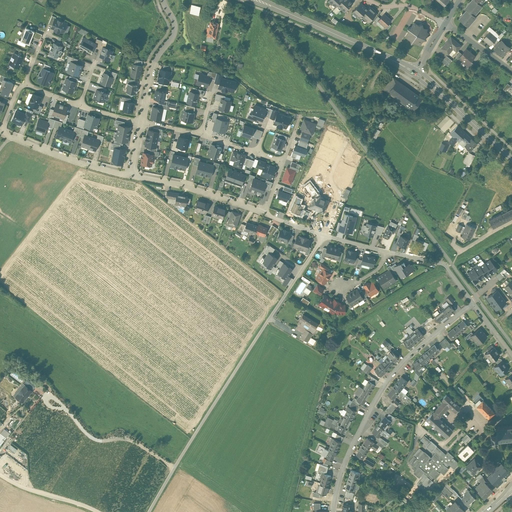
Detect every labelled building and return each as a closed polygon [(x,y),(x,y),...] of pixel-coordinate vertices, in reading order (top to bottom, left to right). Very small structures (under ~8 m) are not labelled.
[(349,0),(341,0),(337,5),(344,11),(352,3),(349,0)] [(475,0),(471,0),(465,7),(467,9),(459,18),(467,26),(476,16),(474,15),(482,5),(480,4),(475,0)] [(367,9),(360,3),(352,12),(359,18),(361,16),(368,22),(376,13),(369,7),(367,9)] [(391,20),(384,14),(380,18),(378,20),(378,21),(385,27),(388,23),(391,20)] [(55,19),(52,25),(51,28),(55,29),(54,30),(59,32),(60,31),(63,32),(67,23),(55,19)] [(218,23),(210,22),(207,36),(215,38),(218,23)] [(419,25),(414,22),(411,27),(407,28),(408,32),(405,37),(410,39),(411,43),(415,42),(419,45),(422,40),(426,39),(425,36),(426,34),(425,29),(423,28),(422,24),(419,25)] [(34,32),(26,29),(24,32),(22,37),(21,40),(26,43),(29,44),(31,40),(30,40),(31,37),(32,37),(34,32)] [(42,34),(34,31),(34,32),(32,37),(40,40),(42,34)] [(496,38),(489,32),(488,33),(484,38),(483,39),(490,45),(496,38)] [(95,43),(83,37),(80,42),(81,42),(79,46),(87,50),(86,51),(91,54),(93,50),(93,49),(94,49),(95,47),(97,44),(95,43)] [(461,46),(451,37),(441,48),(448,54),(453,48),(456,50),(455,51),(456,51),(461,46)] [(51,50),(49,54),(58,57),(59,53),(60,54),(62,50),(61,50),(62,46),(54,42),(52,46),(51,46),(50,49),(51,50)] [(508,48),(501,42),(496,47),(495,49),(502,55),(508,48)] [(105,47),(103,47),(102,50),(100,56),(109,60),(113,50),(105,47)] [(462,54),(458,58),(459,58),(467,65),(475,56),(466,49),(462,54)] [(20,56),(14,53),(12,56),(12,57),(11,60),(10,60),(11,60),(10,64),(19,67),(23,57),(24,54),(21,53),(20,56)] [(452,60),(446,55),(444,58),(444,59),(449,63),(452,60)] [(71,62),(67,72),(79,76),(82,65),(76,63),(71,61),(71,62)] [(142,66),(133,64),(132,68),(132,69),(131,71),(132,71),(132,73),(132,76),(139,78),(142,66)] [(43,68),(41,73),(40,72),(39,77),(38,81),(41,82),(41,83),(44,84),(45,83),(48,85),(49,82),(51,79),(50,79),(51,77),(48,75),(50,71),(49,70),(43,68)] [(163,69),(160,69),(160,72),(159,72),(158,77),(159,77),(158,81),(168,83),(169,80),(170,80),(171,74),(170,74),(171,71),(163,69)] [(113,77),(115,78),(117,73),(109,70),(107,74),(109,74),(108,75),(113,77)] [(217,73),(209,71),(208,73),(207,76),(210,77),(209,78),(215,80),(217,73)] [(101,79),(100,82),(110,86),(113,77),(108,75),(109,74),(107,74),(104,72),(103,76),(102,75),(100,79),(101,79)] [(207,76),(199,74),(197,83),(200,84),(200,85),(207,87),(209,78),(210,77),(207,76)] [(411,91),(392,77),(384,89),(403,102),(411,91)] [(69,79),(66,78),(65,81),(63,87),(63,88),(63,89),(67,90),(73,92),(76,82),(69,79)] [(219,83),(218,87),(222,88),(221,89),(222,91),(226,92),(227,91),(227,90),(231,91),(232,87),(233,87),(235,86),(236,83),(235,82),(221,78),(219,83)] [(8,81),(3,79),(2,82),(0,87),(0,92),(7,96),(13,83),(8,81)] [(135,84),(128,83),(127,89),(127,92),(135,94),(136,92),(137,92),(137,87),(137,85),(135,84)] [(205,90),(196,88),(195,92),(199,93),(198,96),(203,97),(205,90)] [(108,93),(102,91),(97,89),(94,98),(105,101),(108,93)] [(156,90),(154,99),(159,100),(164,101),(164,100),(166,92),(156,90)] [(190,91),(187,102),(196,105),(198,96),(199,93),(195,92),(190,91)] [(411,91),(403,102),(413,110),(421,98),(411,91)] [(30,101),(28,104),(35,107),(37,108),(39,105),(42,97),(33,94),(31,97),(29,100),(30,101)] [(224,99),(221,98),(221,101),(219,109),(228,111),(231,101),(224,99)] [(130,102),(124,101),(124,102),(123,110),(125,111),(126,112),(128,112),(129,111),(133,112),(134,103),(130,102)] [(56,103),(52,115),(63,118),(67,107),(56,103)] [(42,106),(39,105),(37,108),(35,107),(33,111),(39,113),(42,106)] [(195,107),(186,105),(185,111),(194,113),(195,107)] [(255,105),(251,114),(249,113),(248,117),(256,120),(257,117),(262,119),(264,115),(266,109),(255,105)] [(158,107),(153,106),(151,118),(161,120),(163,109),(163,108),(158,107)] [(272,109),(266,107),(266,109),(264,115),(270,117),(272,109)] [(272,109),(270,117),(275,119),(277,113),(278,111),(272,109)] [(16,110),(12,121),(22,125),(24,120),(26,114),(16,110)] [(183,111),(181,119),(192,122),(195,114),(194,113),(185,111),(183,111)] [(26,114),(24,120),(29,122),(32,114),(27,112),(26,114)] [(275,119),(274,123),(277,125),(277,126),(282,128),(282,126),(286,128),(290,117),(277,113),(275,119)] [(99,119),(95,117),(88,114),(84,126),(93,128),(93,126),(96,127),(99,119)] [(53,126),(55,119),(49,117),(48,122),(47,126),(52,128),(53,126)] [(316,125),(322,128),(325,120),(319,117),(316,125)] [(227,122),(226,121),(216,118),(213,130),(223,133),(225,126),(225,125),(227,124),(227,122)] [(39,119),(35,129),(45,132),(47,126),(48,122),(39,119)] [(55,119),(53,126),(58,128),(59,126),(61,127),(62,122),(55,119)] [(316,124),(304,120),(301,128),(303,131),(302,134),(308,136),(309,134),(312,135),(316,124)] [(254,128),(245,124),(245,125),(244,125),(244,124),(241,133),(241,135),(251,138),(254,128)] [(124,126),(119,125),(119,126),(117,132),(128,135),(129,129),(128,127),(124,126)] [(55,137),(63,139),(67,129),(61,127),(59,126),(58,128),(55,137)] [(80,136),(83,129),(75,126),(74,131),(74,133),(80,136)] [(458,126),(451,134),(454,137),(449,142),(453,145),(457,140),(459,141),(458,142),(460,143),(462,138),(466,134),(458,126)] [(74,131),(67,129),(63,139),(71,142),(74,133),(74,131)] [(83,129),(80,136),(84,137),(85,135),(87,136),(89,131),(83,129)] [(153,131),(148,130),(147,134),(146,138),(157,140),(159,132),(153,131)] [(128,135),(117,132),(116,138),(116,140),(123,141),(125,141),(127,140),(128,135)] [(302,134),(299,140),(307,143),(309,137),(308,136),(302,134)] [(466,134),(462,138),(460,143),(464,147),(465,146),(470,151),(477,144),(466,134)] [(81,145),(88,148),(92,137),(87,136),(85,135),(84,137),(81,145)] [(272,146),(281,150),(282,146),(285,140),(284,140),(277,137),(275,136),(272,146)] [(97,139),(92,137),(88,148),(95,150),(98,142),(99,140),(97,139)] [(178,142),(176,146),(179,147),(187,149),(189,140),(179,137),(178,142)] [(157,140),(146,138),(145,141),(146,141),(145,146),(148,146),(156,148),(156,147),(157,140)] [(297,146),(306,149),(308,143),(307,143),(299,140),(297,146)] [(215,146),(211,144),(208,155),(214,157),(218,158),(220,153),(221,148),(217,146),(217,147),(215,146)] [(295,145),(292,152),(297,154),(305,156),(307,149),(306,149),(297,146),(295,145)] [(119,149),(116,148),(116,150),(115,155),(113,156),(112,162),(123,164),(125,150),(119,149)] [(322,149),(319,155),(332,160),(334,154),(322,149)] [(241,168),(243,164),(244,158),(245,155),(233,151),(231,159),(234,161),(234,162),(233,165),(241,168)] [(470,165),(474,155),(468,152),(463,162),(470,165)] [(150,154),(143,153),(141,163),(145,164),(145,166),(150,167),(150,165),(151,165),(152,162),(153,162),(153,159),(153,158),(153,155),(153,154),(150,154)] [(170,166),(178,168),(181,156),(174,154),(173,154),(172,159),(170,166)] [(188,158),(181,156),(178,168),(185,170),(187,163),(188,158)] [(247,158),(247,159),(245,165),(252,167),(254,161),(247,158)] [(196,173),(203,174),(206,163),(199,161),(198,166),(196,173)] [(274,167),(265,164),(265,162),(263,161),(260,168),(263,168),(260,175),(271,178),(272,175),(273,175),(274,171),(273,171),(274,167)] [(213,165),(206,163),(203,174),(211,176),(212,169),(214,165),(213,165)] [(289,168),(287,167),(282,180),(286,182),(286,181),(291,182),(295,171),(298,172),(299,168),(290,165),(289,168)] [(237,172),(229,170),(226,178),(234,181),(237,172)] [(244,175),(237,172),(234,181),(241,183),(244,175)] [(336,176),(333,182),(340,185),(346,188),(349,181),(343,179),(336,176)] [(248,190),(256,192),(260,180),(254,178),(253,177),(251,182),(248,190)] [(265,182),(260,180),(256,192),(262,194),(264,188),(266,182),(265,182)] [(266,182),(264,188),(270,190),(272,182),(266,180),(265,182),(266,182)] [(328,202),(319,198),(320,196),(309,182),(304,186),(312,197),(313,199),(309,207),(323,213),(328,202)] [(290,194),(279,190),(277,194),(276,198),(287,202),(289,198),(290,194)] [(188,197),(180,195),(180,194),(168,192),(167,198),(176,200),(176,204),(185,206),(186,201),(187,201),(188,197)] [(290,210),(307,217),(309,213),(301,209),(303,205),(298,203),(300,199),(296,197),(290,210)] [(208,204),(197,200),(194,210),(205,214),(208,204)] [(225,208),(214,205),(211,215),(222,218),(225,208)] [(511,207),(501,213),(489,219),(493,227),(511,216),(511,207)] [(240,214),(232,211),(232,212),(230,218),(227,224),(229,225),(229,226),(231,226),(231,225),(236,227),(240,214)] [(353,216),(345,214),(343,220),(342,220),(341,223),(340,222),(337,230),(344,232),(345,231),(351,233),(352,231),(353,231),(353,228),(353,227),(355,220),(352,220),(353,216)] [(258,226),(246,222),(245,225),(244,230),(255,234),(256,233),(258,226)] [(375,225),(369,223),(368,226),(364,224),(362,231),(365,231),(364,234),(372,236),(374,231),(376,232),(377,226),(375,226),(375,225)] [(277,229),(272,225),(268,230),(274,234),(277,229)] [(384,227),(377,225),(377,226),(376,232),(375,234),(380,235),(384,227)] [(396,229),(388,225),(383,235),(389,238),(391,232),(394,233),(396,229)] [(475,229),(466,225),(464,229),(463,232),(461,237),(470,241),(475,229)] [(267,228),(262,226),(261,227),(258,226),(256,233),(261,234),(259,239),(264,241),(266,236),(264,235),(267,228)] [(284,230),(280,229),(277,238),(287,242),(290,234),(290,233),(287,232),(287,231),(284,230)] [(400,235),(396,243),(405,247),(408,239),(400,235)] [(299,237),(297,236),(295,242),(293,246),(294,247),(300,248),(303,237),(300,236),(299,237)] [(303,237),(300,248),(306,251),(308,246),(310,240),(307,239),(307,238),(303,237)] [(411,250),(417,253),(418,250),(421,245),(422,243),(415,240),(414,242),(412,247),(411,250)] [(334,247),(327,245),(327,248),(325,256),(331,257),(334,247)] [(340,248),(334,247),(331,257),(331,258),(337,259),(339,252),(340,248)] [(352,251),(349,250),(349,251),(346,250),(344,260),(350,261),(353,262),(355,257),(356,253),(352,252),(352,251)] [(271,255),(268,253),(265,259),(262,262),(267,265),(266,266),(271,269),(277,259),(274,257),(274,256),(272,255),(271,255)] [(375,258),(363,254),(362,260),(361,263),(362,263),(373,266),(373,264),(374,264),(375,263),(376,261),(375,260),(374,259),(375,258)] [(359,258),(355,257),(353,262),(350,261),(350,264),(356,266),(358,259),(359,258)] [(497,269),(490,260),(485,264),(484,263),(492,273),(497,269)] [(286,265),(283,263),(277,272),(282,275),(281,276),(286,279),(292,269),(289,267),(286,265)] [(329,268),(321,263),(319,266),(323,269),(327,271),(329,268)] [(409,264),(403,268),(401,265),(400,263),(396,265),(394,267),(398,272),(400,276),(405,273),(406,274),(407,273),(414,269),(411,265),(410,266),(409,264)] [(492,273),(484,263),(480,267),(479,266),(487,276),(491,273),(492,273)] [(487,276),(479,266),(474,270),(474,269),(473,269),(482,279),(486,276),(487,276)] [(327,271),(323,269),(320,273),(319,273),(316,278),(319,281),(320,282),(321,283),(322,282),(324,284),(328,278),(329,276),(331,274),(327,271)] [(482,279),(473,269),(469,273),(476,282),(478,281),(481,279),(482,279)] [(384,274),(390,284),(396,280),(392,274),(389,270),(389,271),(384,274)] [(504,277),(500,272),(495,276),(499,281),(504,277)] [(390,284),(384,274),(378,278),(384,288),(390,284)] [(370,286),(368,282),(364,285),(365,286),(364,287),(369,294),(370,296),(375,293),(374,292),(378,290),(374,284),(370,286)] [(323,288),(317,284),(313,290),(319,295),(323,288)] [(369,294),(364,287),(361,289),(362,290),(366,296),(369,294)] [(359,292),(357,289),(352,293),(357,302),(363,299),(363,298),(359,292)] [(502,297),(497,291),(487,298),(492,304),(502,297)] [(357,302),(352,293),(346,296),(348,299),(352,305),(357,302)] [(333,300),(325,295),(322,299),(323,300),(321,304),(324,307),(323,308),(328,312),(329,310),(333,312),(334,310),(337,312),(343,313),(344,312),(344,306),(343,305),(339,305),(338,304),(339,302),(334,299),(335,299),(334,299),(333,300)] [(306,306),(309,301),(302,297),(299,302),(306,306)] [(506,303),(502,297),(492,304),(496,310),(506,303)] [(449,305),(442,311),(447,317),(454,310),(449,305)] [(439,313),(437,310),(433,313),(436,316),(435,317),(439,322),(440,323),(447,317),(442,311),(439,313)] [(318,324),(303,314),(300,319),(299,320),(299,321),(301,322),(299,325),(303,328),(304,326),(307,328),(303,333),(310,337),(318,324)] [(468,326),(463,321),(455,327),(460,333),(468,326)] [(429,322),(424,326),(428,332),(433,327),(429,322)] [(418,329),(414,333),(413,332),(408,326),(405,329),(410,335),(416,342),(424,336),(418,329)] [(455,327),(448,333),(453,339),(460,333),(455,327)] [(473,334),(471,336),(478,344),(487,337),(480,328),(473,334)] [(471,332),(464,337),(466,340),(471,336),(473,334),(471,332)] [(310,337),(303,333),(300,337),(307,341),(310,337)] [(410,335),(406,337),(407,339),(403,342),(409,348),(416,342),(410,335)] [(383,348),(387,352),(392,347),(388,343),(386,345),(383,348)] [(434,345),(426,352),(431,358),(439,351),(434,345)] [(489,351),(485,354),(491,362),(499,355),(494,347),(489,351)] [(393,352),(391,350),(386,355),(388,357),(394,363),(399,358),(397,356),(393,352)] [(426,352),(418,359),(423,365),(431,358),(426,352)] [(388,357),(384,360),(381,357),(378,361),(380,363),(387,370),(394,363),(388,357)] [(418,359),(412,364),(416,369),(418,371),(424,366),(423,365),(418,359)] [(497,364),(495,366),(498,371),(500,375),(508,369),(506,366),(502,361),(497,364)] [(387,370),(380,363),(376,367),(377,368),(375,371),(381,377),(387,370)] [(372,368),(367,365),(363,370),(368,374),(372,368)] [(13,370),(10,375),(21,382),(24,377),(13,370)] [(407,382),(401,377),(394,385),(400,390),(407,382)] [(368,380),(363,389),(370,393),(375,385),(368,380)] [(23,384),(17,390),(19,392),(16,396),(15,396),(22,402),(32,391),(31,391),(31,390),(30,389),(29,389),(28,388),(26,386),(23,384),(24,384),(23,384)] [(394,385),(387,394),(393,399),(397,394),(402,397),(405,394),(400,390),(394,385)] [(360,388),(358,388),(355,393),(359,396),(356,400),(363,404),(370,393),(363,389),(362,390),(362,389),(360,388)] [(479,394),(475,398),(479,403),(482,400),(483,399),(479,394)] [(452,430),(438,418),(448,406),(455,412),(460,407),(446,395),(441,400),(443,401),(433,413),(432,412),(426,420),(446,438),(452,430)] [(352,400),(349,405),(357,409),(359,405),(352,400)] [(395,400),(393,403),(392,402),(387,407),(392,411),(399,403),(395,400)] [(482,400),(479,403),(476,406),(488,418),(494,412),(482,400)] [(356,411),(347,406),(345,410),(347,410),(344,416),(351,419),(356,411)] [(344,416),(342,421),(340,420),(336,428),(344,432),(345,432),(351,419),(344,416)] [(333,420),(327,417),(325,421),(323,425),(329,428),(332,423),(333,420)] [(390,421),(385,417),(378,424),(384,429),(390,421)] [(384,429),(378,424),(372,432),(378,436),(384,429)] [(507,426),(502,426),(502,425),(501,425),(501,426),(496,427),(496,426),(496,427),(495,427),(494,427),(494,428),(496,428),(496,430),(495,430),(494,430),(494,429),(493,429),(492,429),(492,430),(491,431),(491,430),(490,430),(490,431),(490,432),(490,436),(490,437),(491,436),(491,437),(492,437),(495,436),(496,439),(495,439),(496,439),(496,440),(497,440),(497,441),(498,441),(497,439),(502,439),(502,440),(503,440),(503,439),(508,439),(508,440),(509,440),(509,438),(511,438),(511,425),(508,426),(508,425),(507,425),(507,426)] [(0,445),(9,432),(3,428),(0,432),(0,445)] [(470,437),(466,434),(461,439),(465,442),(470,437)] [(433,481),(431,479),(433,477),(435,478),(440,473),(438,471),(439,470),(443,474),(448,468),(446,467),(449,464),(453,468),(458,463),(453,458),(454,457),(448,452),(446,454),(443,452),(436,446),(437,446),(431,440),(430,441),(424,435),(420,440),(427,445),(426,446),(432,451),(433,450),(435,452),(431,458),(419,448),(413,455),(413,456),(408,461),(414,466),(412,468),(415,470),(414,472),(419,477),(421,475),(423,477),(417,483),(423,488),(426,485),(428,487),(433,481)] [(340,442),(332,438),(330,441),(329,443),(331,444),(329,447),(336,451),(340,442)] [(374,442),(367,438),(361,446),(362,446),(368,450),(371,447),(376,450),(378,446),(373,442),(374,442)] [(11,456),(17,449),(9,443),(4,451),(11,456)] [(467,443),(457,453),(464,460),(474,450),(467,443)] [(368,450),(362,446),(356,454),(363,458),(368,450)] [(336,451),(329,447),(328,450),(326,449),(324,448),(321,454),(332,459),(336,451)] [(482,466),(474,457),(465,466),(473,474),(482,466)] [(510,472),(501,463),(498,466),(497,466),(491,472),(492,472),(488,476),(497,486),(506,477),(505,477),(510,472)] [(328,467),(319,464),(317,471),(326,473),(328,467)] [(360,473),(351,470),(348,479),(355,481),(357,476),(359,476),(360,473)] [(331,476),(321,473),(320,477),(322,477),(320,483),(328,485),(331,476)] [(348,479),(345,488),(354,491),(355,488),(354,487),(355,481),(348,479)] [(485,483),(483,480),(482,481),(475,487),(478,490),(478,491),(484,497),(486,495),(487,496),(492,490),(485,483)] [(328,485),(320,483),(319,488),(317,488),(316,491),(325,494),(328,485)] [(443,484),(430,497),(434,502),(443,493),(447,498),(452,494),(451,492),(443,484)] [(475,498),(469,492),(461,499),(468,506),(475,498)] [(463,511),(465,511),(456,501),(450,506),(448,505),(445,508),(447,509),(449,511),(448,511),(463,511)]
